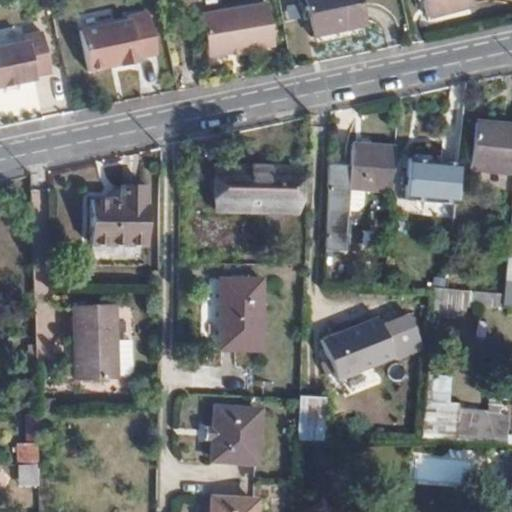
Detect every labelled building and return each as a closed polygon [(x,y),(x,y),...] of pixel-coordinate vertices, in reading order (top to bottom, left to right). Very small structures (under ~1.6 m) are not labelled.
[(274,42),(265,0),(200,14),(208,55),(274,42)] [(359,21),(354,0),(304,0),(310,31),(359,21)] [(473,3),(471,0),(424,0),(427,13),(473,3)] [(156,52),(146,8),(126,13),(127,17),(79,27),(87,69),(105,66),(105,65),(111,61),(118,60),(119,64),(138,60),(137,56),(156,52)] [(50,71),(41,29),(24,32),(25,40),(0,45),(0,84),(35,77),(34,74),(50,71)] [(511,162),(511,117),(475,115),(473,142),(472,142),(470,160),(511,162)] [(356,164),(330,162),(327,226),(351,228),(355,170),(394,173),(396,145),(357,143),(356,164)] [(457,174),(458,162),(408,158),(405,198),(455,202),(457,174)] [(295,208),(296,167),(219,166),(218,206),(295,208)] [(122,181),(121,195),(122,202),(111,202),(110,196),(92,197),(92,243),(149,243),(149,197),(147,197),(146,181),(122,181)] [(260,350),(262,280),(220,278),(218,348),(260,350)] [(511,282),(505,282),(504,294),(502,308),(511,307),(511,282)] [(119,339),(116,301),(76,305),(83,382),(123,378),(123,374),(134,373),(137,369),(134,337),(119,339)] [(410,315),(382,326),(394,356),(422,345),(410,315)] [(382,326),(378,316),(321,340),(336,379),(394,356),(382,326)] [(298,395),(298,399),(297,424),(323,425),(324,395),(298,395)] [(254,466),(257,416),(215,413),(213,464),(254,466)] [(414,484),(471,483),(471,457),(413,457),(414,484)] [(34,487),(34,463),(16,463),(15,486),(34,487)]
